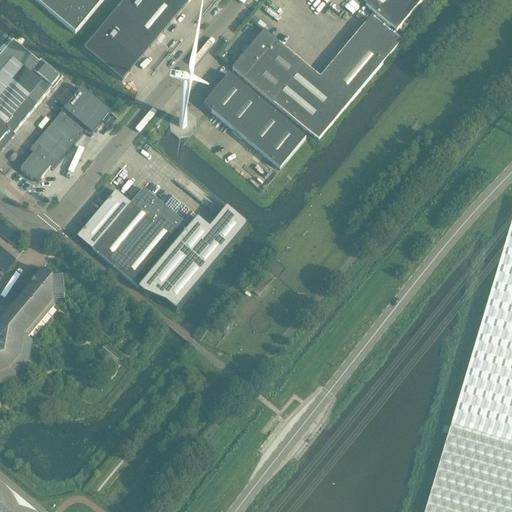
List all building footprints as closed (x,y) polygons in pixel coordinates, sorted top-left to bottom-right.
[(32,0),(75,35),(104,0),(32,0)] [(126,0),(84,51),(122,83),(141,60),(191,0),(126,0)] [(356,0),(359,1),(358,2),(355,0),(346,0),(341,7),(355,19),(364,7),(360,4),(361,3),(396,33),(423,0),(356,0)] [(318,143),(401,44),(371,19),(320,80),(263,32),(231,71),(318,143)] [(63,82),(41,64),(39,66),(13,44),(0,58),(0,79),(36,110),(51,92),(53,93),(63,82)] [(306,141),(229,77),(203,108),(280,172),(306,141)] [(13,137),(36,110),(0,79),(0,156),(15,138),(13,137)] [(33,156),(20,171),(33,181),(34,183),(40,182),(41,181),(50,170),(53,172),(86,132),(92,137),(111,115),(110,115),(81,91),(72,102),(30,153),(33,156)] [(176,112),(170,120),(171,131),(179,138),(190,137),(196,130),(196,119),(187,112),(176,112)] [(83,232),(77,239),(144,296),(165,305),(173,311),(176,314),(247,230),(246,227),(227,210),(226,210),(220,218),(209,231),(197,220),(190,229),(144,191),(131,206),(116,193),(102,209),(83,232)] [(511,511),(511,222),(425,511),(511,511)] [(28,339),(53,309),(54,308),(55,308),(54,301),(64,300),(63,280),(62,280),(62,281),(53,281),(44,274),(6,319),(0,314),(0,385),(14,381),(15,382),(25,376),(30,365),(28,364),(31,344),(29,342),(28,342),(28,339)]
